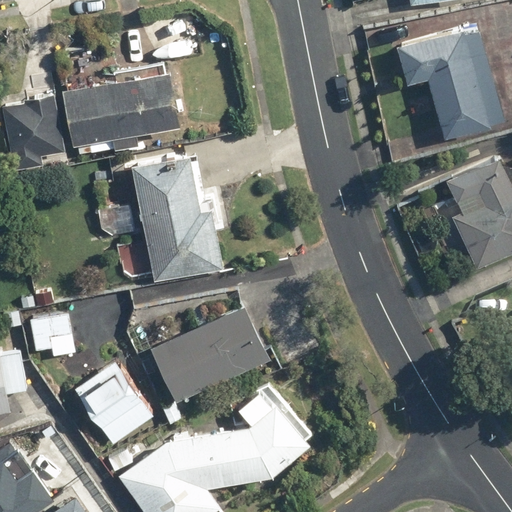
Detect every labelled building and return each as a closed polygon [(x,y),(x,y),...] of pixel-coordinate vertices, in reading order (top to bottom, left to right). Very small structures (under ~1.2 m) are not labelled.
[(392,40),(403,79),(427,73),(442,130),(505,114),(479,17),(392,40)] [(197,22),(181,23),(183,51),(199,50),(197,22)] [(59,81),(72,141),(78,140),(81,154),(138,142),(136,128),(181,119),(168,58),(59,81)] [(44,152),(67,147),(56,88),(1,99),(15,170),(46,164),(44,152)] [(131,157),(147,240),(124,244),(130,276),(153,272),(154,277),(224,263),(212,201),(200,203),(198,192),(204,191),(195,145),(131,157)] [(444,174),(457,200),(440,208),(448,225),(455,222),(475,265),(511,247),(511,180),(497,149),(444,174)] [(128,198),(99,204),(105,233),(135,227),(128,198)] [(21,290),(24,305),(54,298),(51,284),(21,290)] [(243,298),(149,341),(174,396),(268,352),(243,298)] [(76,348),(65,306),(28,315),(36,347),(52,343),(54,354),(76,348)] [(27,384),(21,345),(0,348),(0,408),(11,407),(8,386),(27,384)] [(115,355),(74,384),(112,438),(153,409),(115,355)] [(172,434),(118,471),(146,511),(205,511),(219,502),(206,482),(267,473),(314,433),(274,385),(263,394),(257,386),(235,405),(244,415),(233,425),(172,434)] [(0,505),(21,492),(0,456),(0,505)] [(89,511),(76,491),(63,500),(50,481),(3,511),(89,511)]
